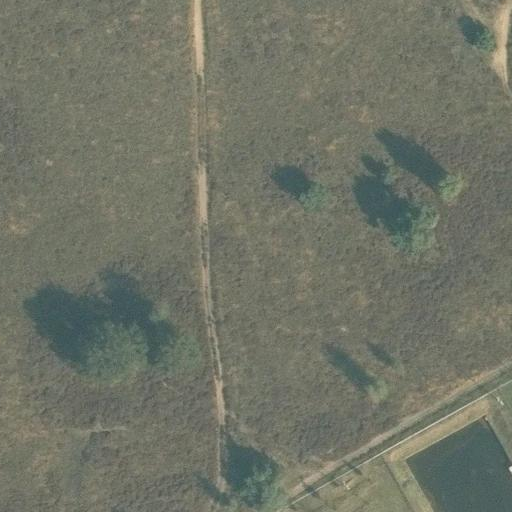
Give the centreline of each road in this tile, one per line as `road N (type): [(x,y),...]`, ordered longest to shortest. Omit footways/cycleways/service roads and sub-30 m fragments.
road 1 (track): [(207,511),(216,381),(196,0)]
road 2 (track): [(511,366),(252,511)]
road 3 (track): [(329,469),(215,423)]
